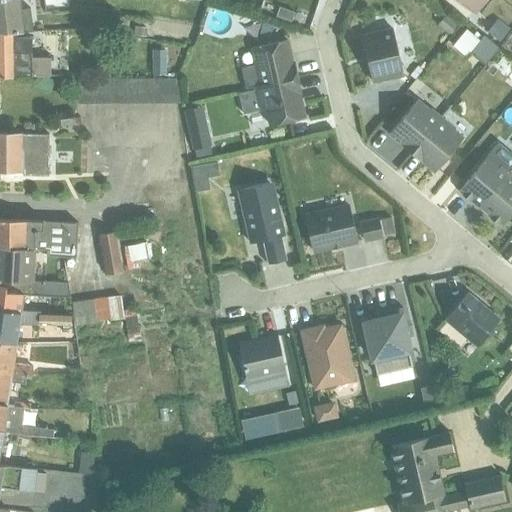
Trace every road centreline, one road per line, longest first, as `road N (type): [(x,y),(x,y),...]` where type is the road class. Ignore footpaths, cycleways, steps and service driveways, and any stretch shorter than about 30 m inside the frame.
road 1 (residential): [(336,0),(327,29),(350,149),(473,257)]
road 2 (residential): [(235,306),(473,257)]
